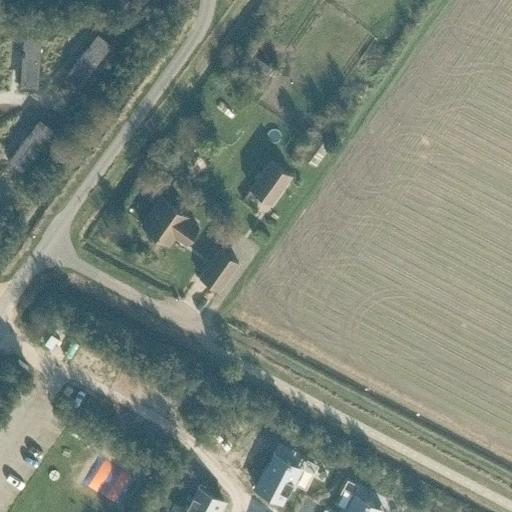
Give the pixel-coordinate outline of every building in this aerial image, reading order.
[(113,44),(99,33),(67,75),(81,85),(113,44)] [(42,37),(25,36),(21,88),(38,89),(42,37)] [(53,129),(39,119),(9,162),(24,172),(53,129)] [(315,134),(300,154),(315,165),(330,145),(315,134)] [(188,146),(180,155),(186,160),(194,151),(188,146)] [(270,160),(250,188),(270,202),(290,174),(270,160)] [(161,196),(140,225),(167,244),(176,232),(181,236),(180,237),(187,242),(198,226),(187,217),(188,215),(161,196)] [(217,248),(198,275),(219,290),(238,262),(217,248)] [(51,333),(44,343),(51,348),(57,338),(51,333)] [(265,465),(254,486),(255,487),(256,486),(281,498),(292,476),(293,476),(300,464),(299,463),(298,465),(285,459),(286,458),(282,456),(282,457),(273,452),(266,466),(265,465)] [(184,507),(181,511),(216,511),(224,498),(222,498),(222,499),(197,486),(185,508),(184,507)] [(349,507),(346,511),(381,511),(384,506),(383,506),(382,508),(370,501),(370,500),(367,498),(366,499),(357,495),(350,508),(349,507)]
